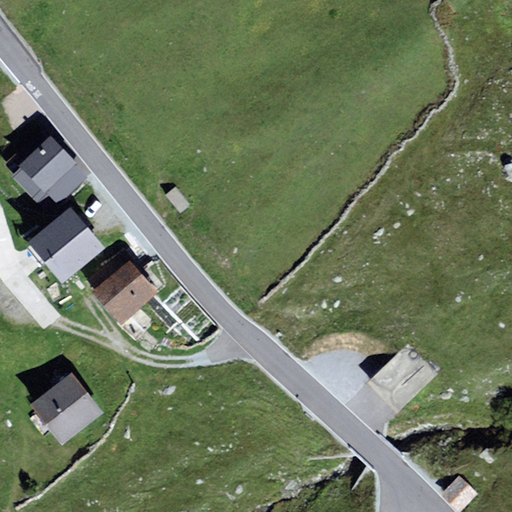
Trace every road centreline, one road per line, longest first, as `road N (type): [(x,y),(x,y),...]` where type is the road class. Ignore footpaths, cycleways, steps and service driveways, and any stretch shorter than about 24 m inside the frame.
road 1 (tertiary): [(0,33),(209,294),(411,490)]
road 2 (track): [(51,320),(155,362),(267,354)]
